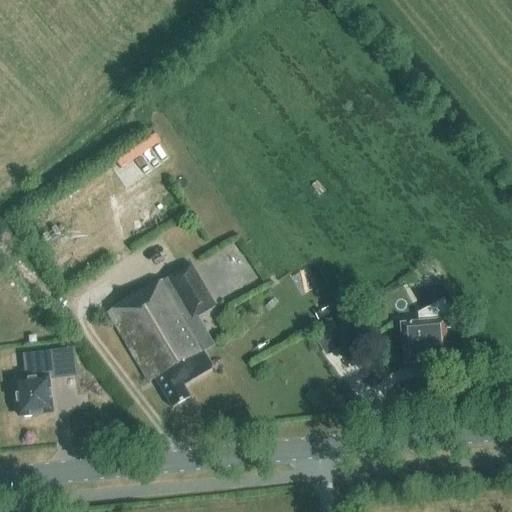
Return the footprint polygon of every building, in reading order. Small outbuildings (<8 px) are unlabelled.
[(189,266),(107,313),(148,385),(155,381),(173,411),(189,401),(182,388),(211,371),(197,345),(199,344),(187,324),(214,309),(189,266)] [(443,301),(417,315),(418,324),(399,326),(403,366),(448,362),(445,332),(453,331),(452,318),(443,301)] [(369,333),(368,332),(357,317),(338,328),(341,359),(355,358),(354,342),(369,333)] [(318,353),(337,348),(330,324),(311,329),(318,353)] [(63,378),(74,377),(71,355),(61,357),(63,378)] [(27,382),(15,383),(18,418),(22,417),(25,419),(29,419),(32,416),(51,414),(47,380),(45,358),(25,360),(25,358),(24,358),(27,382)]
